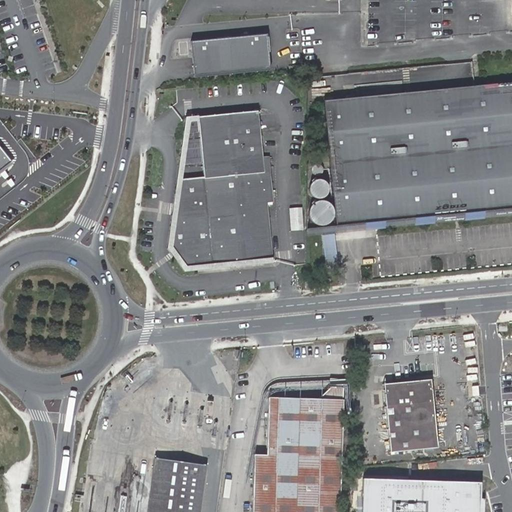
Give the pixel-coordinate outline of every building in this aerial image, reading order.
[(266,35),(193,42),(196,76),(269,69),(266,35)] [(511,81),(324,100),(336,226),(511,208),(511,81)] [(202,175),(179,177),(170,245),(184,264),(211,262),(211,266),(271,260),(265,200),(270,199),(268,173),(266,154),(260,155),(255,109),(196,115),(202,175)] [(196,115),(188,116),(179,177),(202,175),(196,115)] [(0,145),(0,175),(15,164),(0,145)] [(301,206),(288,207),(290,230),(302,229),(301,206)] [(511,208),(336,226),(305,229),(305,234),(511,214),(511,208)] [(332,234),(321,235),(325,277),(336,276),(332,234)] [(307,287),(316,286),(315,278),(306,279),(307,287)] [(381,383),(381,390),(430,386),(429,379),(381,383)] [(430,386),(381,390),(387,452),(434,447),(430,386)] [(264,455),(251,455),(249,511),(336,511),(340,387),(327,387),(314,399),(282,398),(265,414),(264,455)] [(282,398),(265,397),(265,414),(282,398)] [(197,511),(203,464),(153,457),(146,511),(197,511)] [(478,511),(479,479),(361,476),(360,511),(478,511)]
